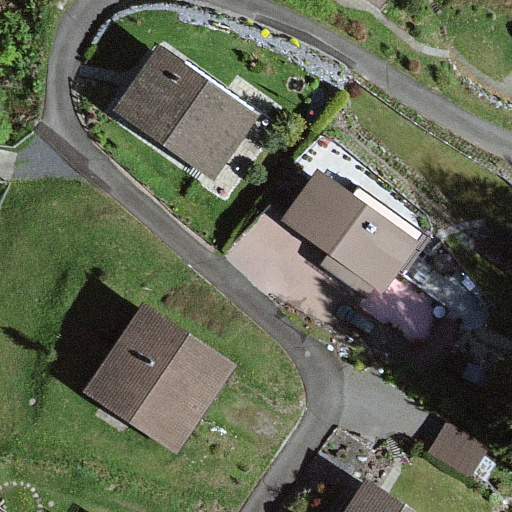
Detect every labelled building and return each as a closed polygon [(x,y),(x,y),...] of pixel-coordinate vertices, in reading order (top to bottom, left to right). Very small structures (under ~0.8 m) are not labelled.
[(383,0),(347,0),(372,16),(383,0)] [(154,54),(105,119),(202,192),(251,126),(154,54)] [(416,248),(318,176),(271,240),(369,312),(416,248)] [(225,372),(128,315),(80,396),(177,453),(225,372)] [(440,454),(476,471),(495,430),(459,413),(440,454)] [(405,511),(357,482),(338,511),(405,511)]
